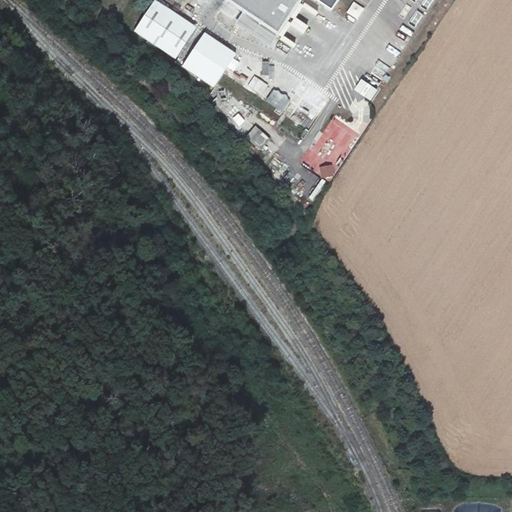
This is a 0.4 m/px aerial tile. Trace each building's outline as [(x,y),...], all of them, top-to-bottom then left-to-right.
[(220,0),(281,42),(309,0),(220,0)] [(311,0),(335,16),(345,0),(311,0)] [(409,0),(427,13),(436,0),(409,0)] [(196,32),(155,4),(134,35),(175,63),(196,32)] [(418,29),(425,14),(415,10),(409,25),(418,29)] [(233,20),(232,12),(219,13),(220,21),(233,20)] [(207,39),(185,70),(216,91),(237,61),(207,39)] [(254,76),(246,87),(261,97),(269,86),(254,76)] [(361,79),(355,91),(373,100),(379,88),(361,79)] [(274,88),(266,101),(283,112),(291,100),(274,88)] [(238,136),(245,130),(237,120),(230,126),(238,136)] [(260,150),(270,139),(256,126),(246,137),(260,150)] [(271,155),(278,147),(269,141),(263,149),(271,155)] [(343,163),(343,158),(304,159),(305,175),(334,175),(334,163),(343,163)]
